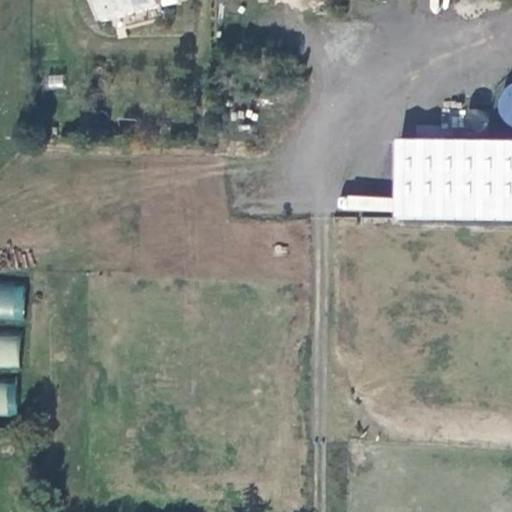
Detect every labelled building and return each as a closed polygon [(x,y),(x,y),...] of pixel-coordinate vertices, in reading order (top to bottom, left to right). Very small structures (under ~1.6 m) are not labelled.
[(102,0),(108,23),(167,10),(165,1),(167,0),(102,0)] [(403,220),(511,222),(511,144),(404,143),(403,220)] [(339,209),(390,211),(391,197),(340,195),(339,209)] [(511,511),(511,251),(335,248),(330,511),(511,511)] [(0,318),(23,320),(24,284),(0,283),(0,318)] [(0,367),(18,368),(20,336),(0,334),(0,367)] [(17,383),(0,382),(0,415),(15,417),(17,383)]
